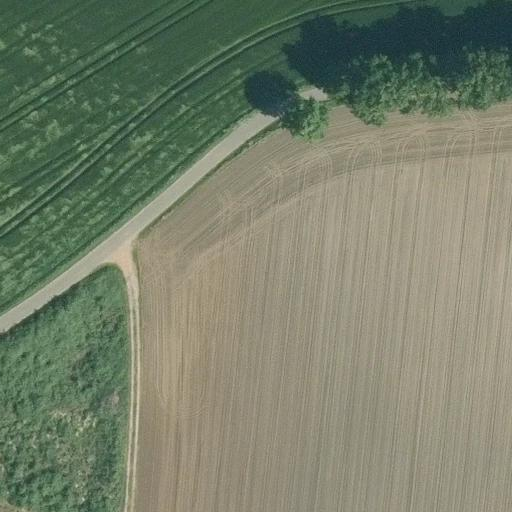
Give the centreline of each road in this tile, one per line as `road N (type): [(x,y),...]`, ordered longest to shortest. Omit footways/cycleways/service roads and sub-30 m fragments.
road 1 (unclassified): [(0,323),(116,244),(285,105),(421,73),(511,67)]
road 2 (track): [(116,244),(149,335),(147,511)]
road 3 (track): [(0,442),(73,379),(149,335)]
